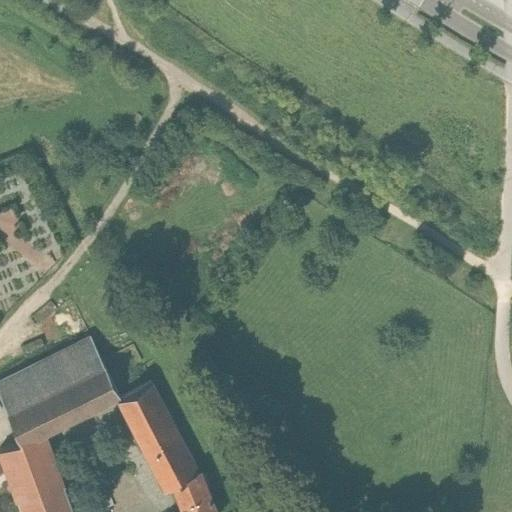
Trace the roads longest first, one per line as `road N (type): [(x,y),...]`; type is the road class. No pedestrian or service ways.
road 1 (track): [(502,284),(54,0)]
road 2 (track): [(183,79),(100,224),(0,345)]
